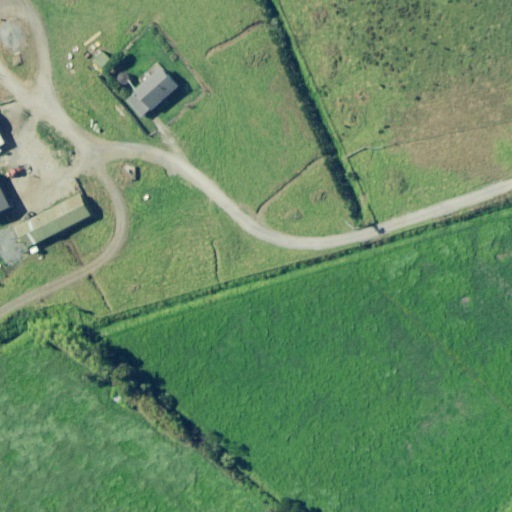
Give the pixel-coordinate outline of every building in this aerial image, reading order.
[(118,59),(110,49),(97,61),(105,70),(118,59)] [(145,117),(181,87),(160,62),(140,80),(146,87),(130,100),(145,117)] [(0,147),(8,143),(0,127),(0,147)] [(0,214),(18,206),(0,172),(0,214)] [(87,193),(19,228),(34,256),(44,251),(40,243),(98,213),(87,193)]
